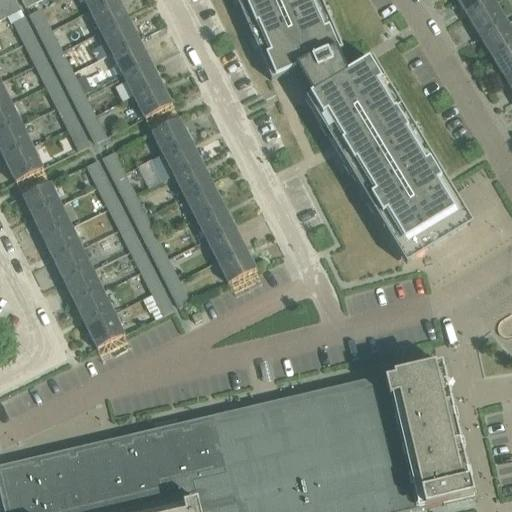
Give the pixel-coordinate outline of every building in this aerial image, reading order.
[(0,0),(10,18),(20,13),(13,0),(0,0)] [(0,0),(0,22),(0,23),(10,18),(0,0)] [(20,0),(25,10),(35,5),(33,0),(20,0)] [(82,0),(90,14),(117,0),(116,0),(82,0)] [(90,14),(101,35),(128,21),(117,0),(90,14)] [(238,0),(243,8),(239,10),(252,40),(253,41),(256,40),(261,50),(257,52),(271,82),(295,72),(311,98),(305,102),(354,183),(357,180),(404,258),(432,241),(435,245),(445,239),(443,235),(467,220),(449,190),(447,186),(444,180),(372,62),(347,77),(336,54),(342,51),(329,21),(325,23),(321,12),(324,10),(323,9),(319,0),(238,0)] [(456,0),(469,22),(496,5),(492,0),(456,0)] [(496,5),(469,22),(481,42),(508,26),(496,5)] [(32,23),(40,39),(51,34),(43,18),(32,23)] [(23,20),(13,26),(21,42),(31,37),(23,20)] [(101,35),(112,57),(139,43),(128,21),(101,35)] [(511,32),(508,26),(481,42),(493,63),(511,51),(511,32)] [(43,44),(51,60),(62,55),(53,39),(43,44)] [(35,43),(24,48),(32,64),(43,59),(35,43)] [(112,57),(122,78),(150,64),(139,43),(112,57)] [(511,51),(493,63),(506,83),(511,79),(511,51)] [(54,66),(62,82),(72,77),(64,60),(54,66)] [(45,64),(34,69),(42,85),(53,80),(45,64)] [(122,78),(133,99),(160,86),(150,64),(122,78)] [(65,87),(73,103),(83,98),(75,82),(65,87)] [(1,84),(0,84),(0,110),(11,105),(1,84)] [(56,85),(45,90),(53,106),(64,101),(56,85)] [(133,99),(145,122),(172,108),(160,86),(133,99)] [(76,109),(84,125),(94,119),(86,103),(76,109)] [(0,110),(0,137),(21,127),(11,105),(0,110)] [(67,106),(56,111),(64,127),(75,122),(67,106)] [(152,136),(163,158),(190,144),(179,122),(152,136)] [(86,130),(95,146),(105,141),(97,125),(86,130)] [(21,127),(0,137),(0,155),(3,162),(32,148),(21,127)] [(77,127),(66,132),(74,148),(85,143),(77,127)] [(163,158),(174,179),(201,165),(190,144),(163,158)] [(32,148),(3,162),(14,185),(43,171),(32,148)] [(106,167),(114,183),(125,178),(116,162),(106,167)] [(97,164),(86,170),(94,186),(105,180),(97,164)] [(128,176),(133,190),(159,180),(153,165),(128,176)] [(174,179),(185,200),(212,187),(201,165),(174,179)] [(117,188),(125,204),(136,199),(127,183),(117,188)] [(49,186),(21,199),(32,222),(60,208),(49,186)] [(108,187),(97,192),(105,208),(116,203),(108,187)] [(185,200),(196,222),(223,208),(212,187),(185,200)] [(127,210),(135,226),(146,220),(138,204),(127,210)] [(60,208),(32,222),(43,243),(71,230),(60,208)] [(119,208),(108,213),(116,229),(127,224),(119,208)] [(196,222),(206,243),(234,229),(223,208),(196,222)] [(138,231),(146,247),(157,241),(149,225),(138,231)] [(129,229),(119,234),(127,251),(138,245),(129,229)] [(206,243),(217,264),(244,250),(234,229),(206,243)] [(71,230),(43,243),(53,265),(81,251),(71,230)] [(149,252),(157,268),(168,262),(160,246),(149,252)] [(140,250),(129,256),(138,272),(148,266),(140,250)] [(217,264),(228,286),(256,272),(244,250),(217,264)] [(53,265),(63,286),(92,272),(81,251),(53,265)] [(160,273),(168,289),(179,283),(170,267),(160,273)] [(151,271),(140,277),(148,293),(159,287),(151,271)] [(92,272),(63,286),(74,308),(102,294),(92,272)] [(171,295),(179,311),(190,306),(182,290),(171,295)] [(162,292),(151,298),(159,314),(170,308),(162,292)] [(74,308),(84,329),(112,315),(102,294),(74,308)] [(112,315),(84,329),(95,352),(123,338),(112,315)] [(190,319),(193,326),(202,321),(198,315),(190,319)] [(226,478),(233,511),(425,511),(472,501),(469,488),(470,488),(442,366),(392,378),(394,382),(213,424),(226,478)] [(81,511),(191,487),(226,478),(213,424),(0,473),(0,477),(7,511),(81,511)] [(196,511),(191,487),(81,511),(196,511)]
